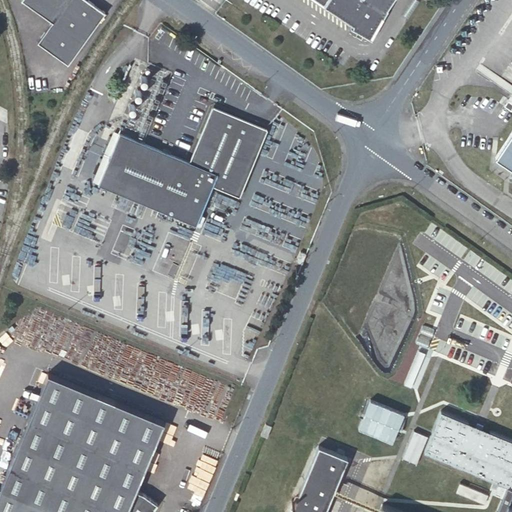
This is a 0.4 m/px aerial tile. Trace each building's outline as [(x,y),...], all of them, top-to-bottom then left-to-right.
[(104,10),(89,0),(23,0),(51,20),(37,40),(67,62),(104,10)] [(353,28),(370,38),(388,8),(387,7),(391,0),(316,0),(354,24),(353,28)] [(218,172),(243,183),(266,126),(216,105),(193,161),(119,131),(99,181),(197,221),(218,172)] [(511,129),(494,156),(511,168),(511,129)] [(142,492),(134,488),(164,420),(47,370),(14,447),(0,480),(0,511),(148,511),(154,504),(142,492)] [(404,415),(370,401),(359,429),(393,442),(404,415)] [(511,511),(511,501),(510,500),(511,494),(511,438),(440,411),(425,451),(507,484),(495,511),(402,511),(383,504),(380,511),(511,511)] [(266,424),(261,437),(268,439),(273,427),(266,424)] [(417,462),(427,434),(413,428),(403,456),(417,462)] [(292,511),(326,511),(348,458),(318,446),(292,511)]
